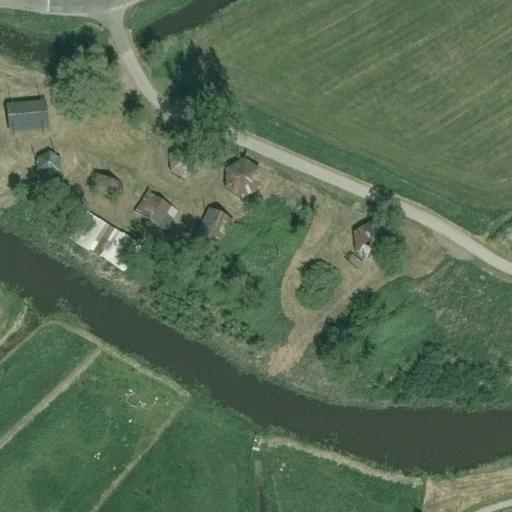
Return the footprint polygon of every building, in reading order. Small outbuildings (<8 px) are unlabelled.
[(192,187),(191,162),(170,162),(171,187),(192,187)] [(232,205),(257,203),(254,172),(229,174),(232,205)] [(103,174),(92,194),(113,206),(125,187),(103,174)] [(149,199),(135,218),(163,240),(177,221),(149,199)] [(68,243),(123,280),(141,254),(86,217),(68,243)] [(195,250),(221,258),(230,225),(204,217),(195,250)] [(236,260),(244,235),(235,232),(227,257),(236,260)] [(354,234),(355,258),(378,257),(377,233),(354,234)]
